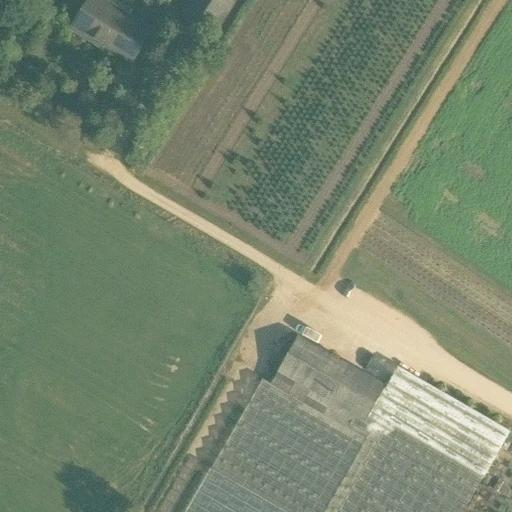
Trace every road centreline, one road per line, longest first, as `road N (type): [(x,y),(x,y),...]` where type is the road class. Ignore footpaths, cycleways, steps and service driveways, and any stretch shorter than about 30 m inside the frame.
road 1 (unclassified): [(511,411),(105,164)]
road 2 (track): [(0,100),(105,164)]
